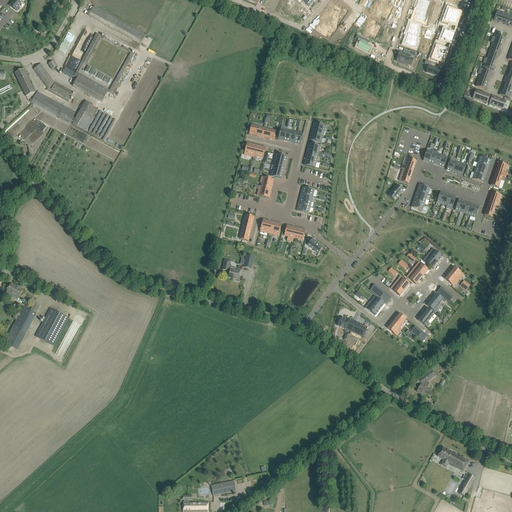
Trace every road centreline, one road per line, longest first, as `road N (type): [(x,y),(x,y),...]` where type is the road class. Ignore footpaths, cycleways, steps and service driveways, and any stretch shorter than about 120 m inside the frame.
road 1 (unclassified): [(302,328),(127,280),(39,186)]
road 2 (residential): [(409,0),(387,64),(443,87),(473,0)]
road 3 (unclassified): [(232,511),(387,392)]
road 4 (residential): [(333,286),(379,323),(397,299),(410,308),(448,262)]
road 5 (unknown): [(15,59),(46,93),(75,107),(77,93),(44,68),(47,48)]
road 6 (unclassified): [(511,460),(387,392)]
